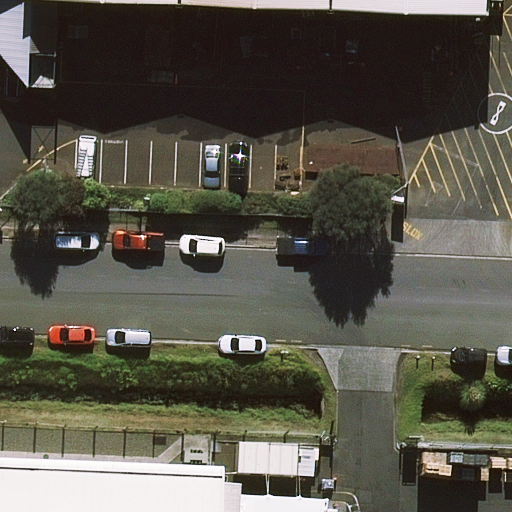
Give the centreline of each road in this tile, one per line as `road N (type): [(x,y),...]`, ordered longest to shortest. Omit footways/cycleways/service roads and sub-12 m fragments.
road 1 (residential): [(0,288),(511,307)]
road 2 (unknown): [(320,300),(326,511)]
